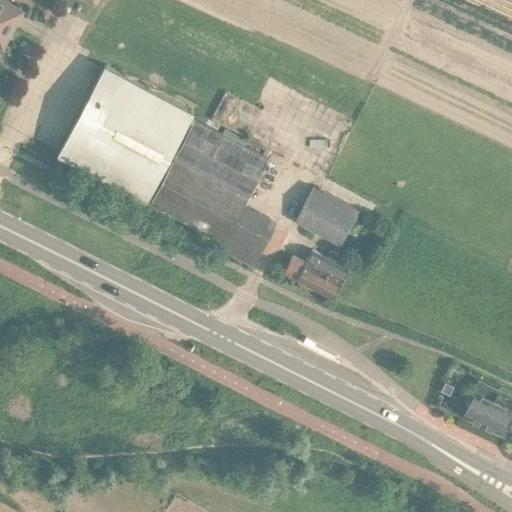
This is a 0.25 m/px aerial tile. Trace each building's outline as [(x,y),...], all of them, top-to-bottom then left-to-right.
[(0,0),(0,37),(4,39),(19,9),(20,8),(3,0),(0,0)] [(224,242),(220,249),(252,266),(277,219),(245,202),(268,157),(193,118),(174,154),(171,152),(193,110),(104,63),(56,153),(73,161),(224,242)] [(358,210),(312,185),(293,220),(339,244),(358,210)] [(330,249),(326,257),(311,249),(305,261),(292,255),(283,271),(296,278),(332,297),(347,268),(345,266),(349,258),(330,249)] [(496,389),(479,381),(475,390),(474,390),(462,415),(499,433),(511,407),(511,404),(511,396),(498,390),(499,388),(497,388),(496,389)] [(446,395),(451,386),(443,382),(439,391),(446,395)]
